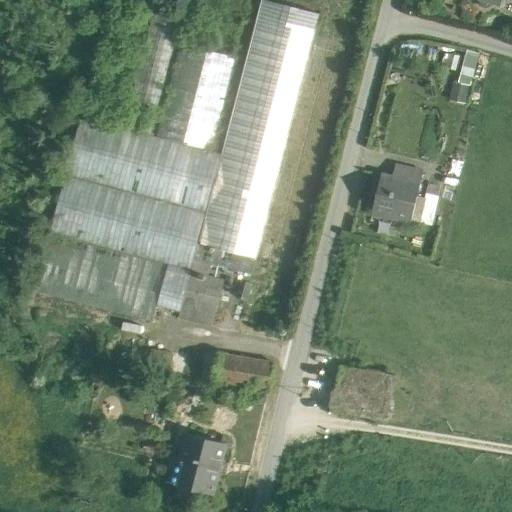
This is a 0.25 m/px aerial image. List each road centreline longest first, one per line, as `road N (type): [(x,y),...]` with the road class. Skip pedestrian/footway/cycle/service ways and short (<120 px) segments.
road 1 (residential): [(275,511),(289,418),(392,17)]
road 2 (residential): [(392,17),(511,48)]
